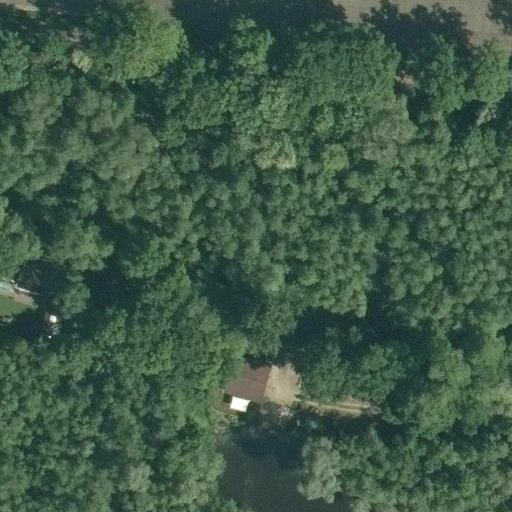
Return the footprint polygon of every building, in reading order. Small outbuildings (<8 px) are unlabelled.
[(0,275),(15,280),(14,284),(37,290),(38,286),(58,292),(65,265),(46,259),(46,258),(23,252),(23,253),(0,246),(0,245),(0,275)] [(42,321),(38,333),(56,338),(59,326),(42,321)] [(266,334),(245,329),(241,344),(261,350),(266,334)] [(258,398),(267,365),(236,356),(227,389),(258,398)] [(403,377),(402,394),(418,394),(418,378),(403,377)]
